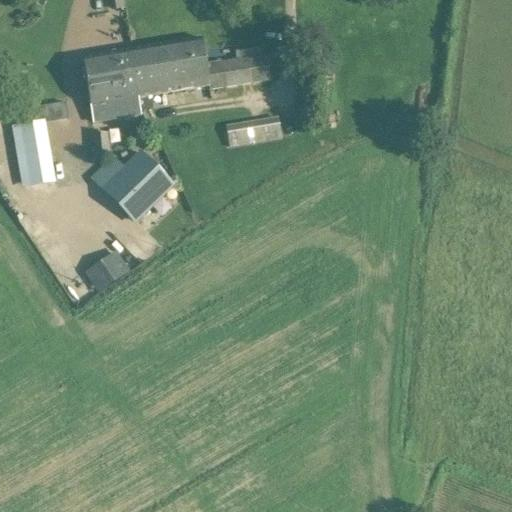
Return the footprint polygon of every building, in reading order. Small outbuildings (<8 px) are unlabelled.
[(235,52),(237,61),(206,66),(202,40),(133,51),(140,99),(210,87),(210,91),(270,82),(269,76),(266,56),(261,57),(260,48),(235,52)] [(141,103),(140,99),(133,51),(83,60),(91,107),(123,102),(125,110),(142,108),(141,103)] [(54,182),(44,123),(46,123),(44,111),(26,113),(28,123),(11,126),(21,188),(31,186),(54,182)] [(278,117),(226,126),(230,148),(282,139),(278,117)] [(149,233),(185,199),(142,153),(121,173),(110,162),(95,176),(149,233)]
